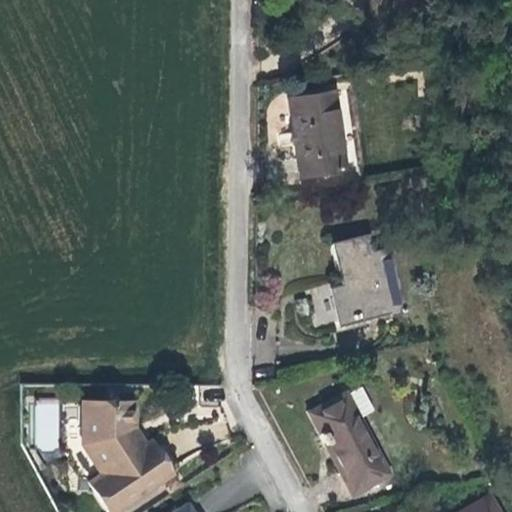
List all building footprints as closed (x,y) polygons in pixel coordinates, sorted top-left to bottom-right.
[(344,168),(333,92),(288,98),(293,132),(288,133),(290,143),(295,142),(300,175),(344,168)] [(406,311),(391,247),(375,252),(378,261),(374,262),(371,253),(367,235),(330,244),(341,288),(331,290),(339,322),(370,314),(389,309),(391,315),(406,311)] [(334,333),(372,323),(370,314),(339,322),(332,324),(334,333)] [(386,473),(357,418),(373,411),(360,387),(345,394),(312,412),(309,408),(305,410),(325,448),(328,447),(352,492),(386,473)] [(60,450),(58,398),(34,399),(35,451),(60,450)] [(112,511),(171,473),(149,440),(143,443),(139,446),(132,437),(132,427),(131,401),(79,400),(79,443),(98,473),(86,481),(106,511),(112,511)] [(143,443),(132,427),(132,437),(139,446),(143,443)] [(178,466),(168,451),(158,436),(155,436),(149,440),(171,473),(177,469),(178,466)] [(495,511),(487,497),(458,511),(495,511)] [(193,511),(187,502),(171,511),(193,511)]
